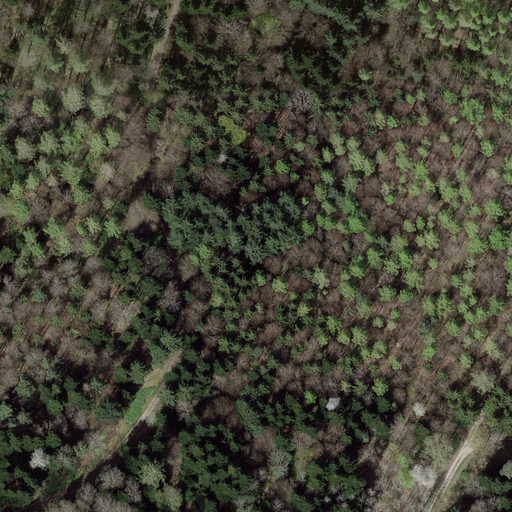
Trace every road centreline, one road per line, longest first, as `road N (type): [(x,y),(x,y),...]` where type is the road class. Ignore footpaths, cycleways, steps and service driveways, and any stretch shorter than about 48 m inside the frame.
road 1 (track): [(21,511),(82,480),(116,451),(161,391),(180,342),(148,123),(154,69),(179,0)]
road 2 (track): [(150,409),(382,398),(436,415),(467,442)]
road 3 (track): [(0,313),(107,387),(116,451)]
road 4 (track): [(426,511),(467,442),(511,437)]
